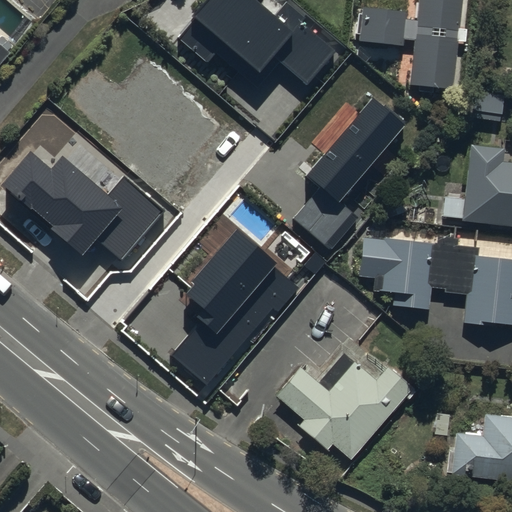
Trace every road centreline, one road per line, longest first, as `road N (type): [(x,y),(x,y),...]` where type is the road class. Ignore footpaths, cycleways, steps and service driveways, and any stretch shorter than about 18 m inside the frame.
road 1 (primary): [(26,356),(126,407),(282,511)]
road 2 (primary): [(170,511),(81,437),(26,356)]
